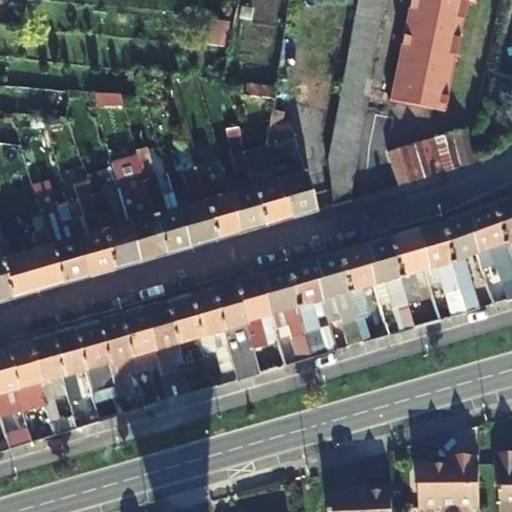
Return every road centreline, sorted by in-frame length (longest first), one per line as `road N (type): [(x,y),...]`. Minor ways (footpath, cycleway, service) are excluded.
road 1 (residential): [(511,166),(0,322)]
road 2 (residential): [(511,369),(12,511)]
